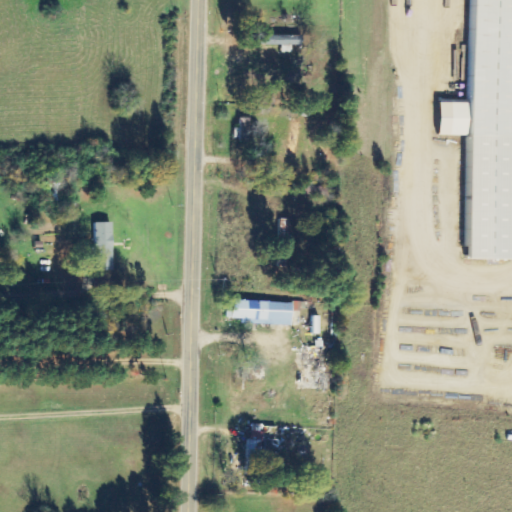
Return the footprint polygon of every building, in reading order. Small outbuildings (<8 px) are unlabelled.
[(511,0),(465,0),(464,103),(435,102),(434,135),(464,136),(461,260),(506,260),(507,215),(511,214),(511,189),(508,190),(509,137),(511,137),(511,0)] [(231,140),(257,141),(257,119),(236,118),(236,128),(232,128),(231,140)] [(111,271),(110,223),(92,223),(93,271),(111,271)] [(289,325),(290,303),(229,301),(229,319),(238,319),(237,324),(289,325)] [(326,347),(303,346),(302,363),(325,363),(326,347)] [(266,454),(266,440),(254,440),(253,453),(266,454)]
